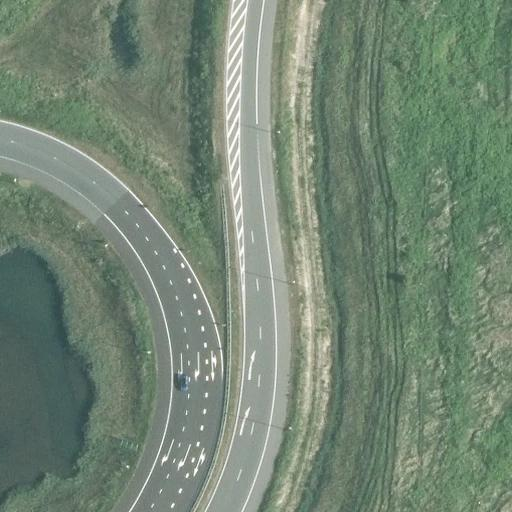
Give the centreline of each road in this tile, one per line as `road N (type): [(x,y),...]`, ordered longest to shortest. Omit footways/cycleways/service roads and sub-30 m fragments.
road 1 (motorway): [(223,511),(256,377),(248,133),(258,0)]
road 2 (motorway): [(0,141),(97,184),(164,265),(186,344),(187,382),(174,455),(150,511)]
